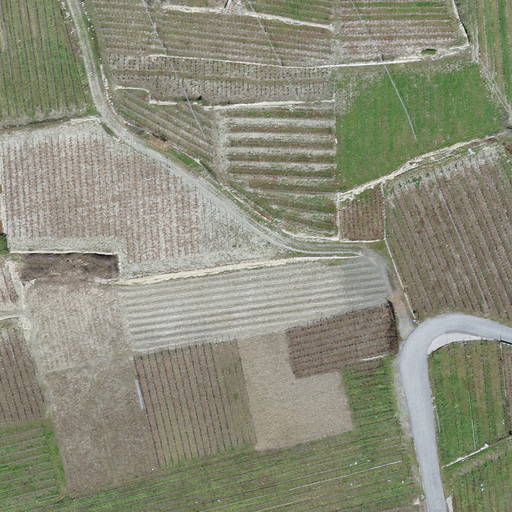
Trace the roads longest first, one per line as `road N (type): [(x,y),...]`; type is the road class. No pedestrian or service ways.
road 1 (track): [(71,0),(99,105),(122,133),(175,160),(283,242),(379,255),(412,362)]
road 2 (unclassified): [(511,337),(451,323),(421,337),(412,362),(437,511)]
